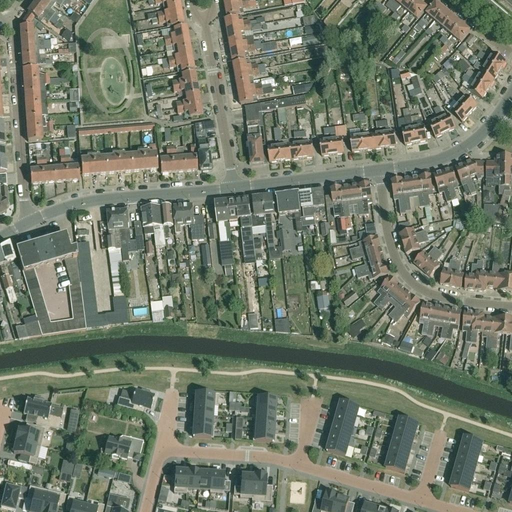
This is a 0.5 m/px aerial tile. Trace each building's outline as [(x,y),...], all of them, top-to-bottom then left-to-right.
[(50,11),(53,7),(49,5),(42,0),(37,0),(33,5),(43,13),(51,19),(57,23),(59,20),(54,16),(55,14),(50,11)] [(42,0),(49,5),(53,7),(55,4),(60,8),(61,6),(66,11),(69,7),(63,3),(59,0),(42,0)] [(163,9),(179,6),(178,0),(154,0),(147,1),(148,6),(155,5),(155,6),(162,5),(163,9)] [(405,0),(400,7),(409,14),(419,2),(415,0),(405,0)] [(325,16),(333,5),(327,1),(319,11),(325,16)] [(419,2),(409,14),(417,21),(427,9),(419,2)] [(374,8),(379,12),(383,7),(378,3),(374,8)] [(243,10),(250,9),(249,4),(225,8),(227,18),(244,15),(243,10)] [(444,11),(436,4),(426,15),(435,22),(444,11)] [(28,14),(34,18),(41,24),(43,21),(48,24),(49,22),(54,26),(57,23),(51,19),(43,13),(33,5),(27,13),(28,14)] [(149,21),(150,21),(181,16),(179,6),(163,9),(164,14),(157,15),(156,14),(147,16),(148,21),(149,21)] [(298,7),(299,13),(302,12),(303,18),(308,18),(307,12),(306,6),(298,7)] [(453,18),(444,11),(435,22),(443,30),(453,18)] [(34,18),(28,14),(28,15),(21,24),(21,28),(20,28),(20,38),(33,37),(32,27),(29,25),(33,19),(34,18)] [(400,18),(395,14),(391,19),(396,23),(400,18)] [(167,29),(183,26),(181,16),(150,21),(151,25),(158,24),(158,26),(166,24),(167,29)] [(315,17),(312,17),(303,19),(305,28),(316,25),(315,17)] [(225,21),(227,30),(250,26),(250,22),(243,23),(242,18),(225,21)] [(462,25),(453,18),(443,30),(452,37),(462,25)] [(422,21),(415,30),(419,33),(426,25),(422,21)] [(462,25),(452,37),(460,44),(470,32),(462,25)] [(227,30),(229,41),(245,38),(245,34),(251,33),(250,26),(227,30)] [(411,30),(406,26),(402,31),(407,35),(411,30)] [(165,43),(188,38),(186,28),(173,30),(174,36),(164,38),(165,43)] [(466,43),(470,47),(477,40),(471,36),(466,43)] [(20,38),(21,48),(34,47),(51,45),(50,41),(43,42),(43,40),(38,40),(38,37),(33,37),(20,38)] [(444,46),(448,41),(443,37),(439,42),(444,46)] [(177,51),(190,49),(188,38),(165,43),(166,49),(173,48),(174,52),(177,51)] [(229,41),(231,52),(254,48),(253,42),(246,43),(245,38),(229,41)] [(453,44),(448,41),(444,46),(445,46),(449,50),(453,44)] [(51,50),(51,45),(34,47),(21,48),(22,58),(34,57),(44,56),(44,50),(51,50)] [(449,50),(445,46),(439,53),(443,57),(449,50)] [(466,60),(470,55),(467,50),(462,46),(458,51),(463,55),(462,57),(466,60)] [(254,48),(231,52),(233,62),(249,59),(249,54),(255,53),(254,48)] [(325,57),(333,54),(331,48),(322,51),(325,57)] [(168,64),(192,60),(190,49),(177,51),(174,52),(175,58),(168,59),(168,64)] [(406,55),(402,52),(395,60),(392,58),(389,61),(396,67),(406,55)] [(493,54),(488,63),(500,71),(506,62),(493,54)] [(34,57),(22,58),(23,68),(35,67),(45,67),(52,66),(52,61),(45,62),(45,60),(44,56),(34,57)] [(177,74),(194,71),(192,60),(168,64),(169,70),(176,69),(177,74)] [(233,65),(235,75),(258,71),(258,67),(257,66),(251,67),(250,61),(233,65)] [(470,69),(463,61),(458,66),(465,74),(470,69)] [(495,80),(500,71),(488,63),(485,68),(477,64),(475,67),(495,80)] [(474,69),(481,74),(476,82),(489,90),(495,80),(475,67),(474,69)] [(37,69),(23,70),(24,82),(38,81),(42,81),(49,80),(49,75),(42,76),(38,74),(37,69)] [(399,70),(391,71),(391,72),(392,81),(401,79),(399,71),(399,70)] [(258,71),(235,75),(237,85),(254,82),(253,78),(259,76),(259,75),(258,71)] [(196,84),(194,73),(182,76),(183,81),(172,83),(173,89),(196,84)] [(441,80),(438,75),(432,80),(436,85),(441,80)] [(468,85),(471,79),(465,75),(462,81),(468,85)] [(423,95),(417,78),(412,79),(415,90),(417,97),(423,95)] [(38,81),(24,82),(24,94),(45,93),(44,85),(49,85),(49,80),(42,81),(38,81)] [(239,95),(262,91),(261,86),(255,87),(254,82),(237,85),(239,95)] [(489,90),(476,82),(470,92),(483,100),(489,90)] [(186,97),(198,95),(196,84),(173,89),(174,94),(185,92),(186,97)] [(272,90),(262,91),(239,95),(241,106),(257,103),(257,98),(273,95),(272,90)] [(411,99),(417,97),(415,90),(409,92),(411,99)] [(46,93),(45,93),(24,94),(25,106),(40,105),(44,105),(51,105),(50,100),(46,100),(46,93)] [(177,110),(200,105),(198,95),(186,97),(187,102),(176,104),(177,110)] [(459,104),(470,115),(477,107),(466,97),(459,104)] [(252,166),(264,165),(262,152),(261,146),(259,128),(259,123),(260,122),(259,114),(262,113),(306,106),(305,98),(245,108),(249,142),(248,142),(249,150),(250,149),(252,166)] [(470,115),(459,104),(451,114),(462,124),(470,115)] [(41,117),(40,105),(25,106),(26,118),(41,117)] [(190,119),(202,116),(200,105),(177,110),(178,115),(189,113),(190,119)] [(439,121),(445,134),(456,129),(449,116),(439,121)] [(41,129),(45,129),(53,129),(52,123),(46,123),(45,117),(41,117),(26,118),(27,131),(41,130),(41,129)] [(416,144),(413,129),(411,117),(405,119),(406,125),(407,131),(402,132),(405,147),(416,144)] [(445,134),(439,121),(429,126),(435,139),(445,134)] [(194,126),(195,137),(195,142),(196,142),(197,153),(200,172),(211,171),(209,152),(205,132),(214,130),(213,122),(194,126)] [(153,125),(81,130),(80,130),(81,137),(121,134),(154,131),(153,125)] [(413,129),(416,144),(428,142),(424,127),(413,129)] [(165,129),(159,128),(158,134),(160,133),(164,133),(164,144),(170,143),(169,129),(165,129)] [(41,130),(27,131),(28,143),(42,142),(42,135),(46,134),(46,133),(45,133),(45,129),(41,129),(41,130)] [(383,134),(385,149),(396,148),(394,133),(383,134)] [(372,136),(374,151),(385,149),(383,134),(372,136)] [(361,137),(363,152),(374,151),(372,136),(361,137)] [(363,152),(361,137),(350,139),(352,154),(363,152)] [(331,141),(333,157),(344,155),(342,139),(331,141)] [(333,157),(331,141),(320,142),(322,158),(333,157)] [(303,144),(304,160),(314,159),(313,152),(312,143),(303,144)] [(289,146),(291,161),(304,160),(303,144),(289,146)] [(276,147),(278,163),(291,161),(289,146),(276,147)] [(278,163),(276,147),(268,148),(268,153),(270,164),(278,163)] [(149,152),(143,153),(145,172),(157,171),(156,154),(149,154),(149,152)] [(132,173),(145,172),(143,153),(137,153),(137,155),(130,156),(132,173)] [(124,154),(118,155),(119,174),(132,173),(130,156),(124,157),(124,154)] [(107,175),(119,174),(118,155),(112,155),(112,158),(105,158),(107,175)] [(92,157),(94,176),(107,175),(105,158),(99,159),(99,156),(92,157)] [(81,177),(94,176),(92,157),(87,157),(87,160),(80,160),(81,177)] [(502,187),(505,187),(506,157),(495,157),(495,164),(487,164),(486,187),(502,187)] [(511,157),(506,157),(505,187),(496,223),(505,225),(508,216),(505,215),(510,197),(507,197),(510,187),(509,187),(509,179),(511,178),(511,157)] [(184,159),(185,173),(197,172),(196,158),(184,159)] [(185,173),(184,159),(172,160),(173,174),(185,173)] [(173,174),(172,160),(160,161),(161,175),(173,174)] [(465,165),(471,179),(476,177),(478,182),(481,180),(481,178),(484,178),(484,164),(474,164),(474,162),(465,165)] [(475,190),(471,179),(465,165),(455,169),(463,188),(467,186),(471,196),(477,193),(475,190)] [(66,168),(67,182),(79,181),(78,167),(66,168)] [(54,169),(55,183),(67,182),(66,168),(54,169)] [(42,170),(43,184),(55,183),(54,169),(42,170)] [(30,171),(31,185),(43,184),(42,170),(30,171)] [(443,173),(453,202),(457,201),(454,191),(458,189),(457,185),(453,170),(443,173)] [(434,176),(438,191),(440,195),(443,194),(447,204),(453,202),(443,173),(434,176)] [(421,178),(425,208),(430,208),(428,198),(433,197),(432,192),(431,177),(421,178)] [(411,179),(414,199),(418,199),(419,209),(425,208),(421,178),(411,179)] [(402,181),(406,213),(411,212),(409,200),(414,199),(411,179),(402,181)] [(394,202),(399,201),(401,216),(406,215),(406,213),(402,181),(392,182),(394,202)] [(370,185),(360,186),(364,216),(369,216),(368,205),(373,204),(370,185)] [(359,217),(364,216),(360,186),(350,188),(353,207),(357,207),(359,217)] [(350,219),(350,218),(349,217),(348,208),(353,207),(350,188),(341,189),(345,219),(350,219)] [(332,196),(332,201),(334,209),(335,218),(340,217),(340,220),(345,219),(341,189),(331,190),(332,196)] [(312,193),(314,214),(314,215),(325,214),(323,192),(312,193)] [(303,211),(312,210),(313,214),(314,214),(312,193),(301,195),(303,211)] [(295,215),(296,223),(297,233),(303,232),(302,223),(301,215),(298,194),(277,197),(280,217),(295,215)] [(263,198),(266,226),(269,250),(275,249),(271,221),(272,221),(271,216),(274,215),(273,197),(263,198)] [(266,226),(263,198),(253,199),(254,216),(251,216),(252,228),(256,227),(266,226)] [(239,229),(241,229),(252,228),(251,216),(249,200),(236,201),(238,221),(239,229)] [(229,222),(238,221),(236,201),(227,202),(229,222)] [(229,223),(229,222),(227,202),(216,204),(218,225),(225,224),(225,229),(226,229),(228,243),(220,244),(221,261),(233,260),(229,223)] [(193,206),(183,207),(184,226),(191,226),(192,242),(205,241),(204,217),(194,218),(193,206)] [(484,206),(484,213),(483,221),(495,223),(499,206),(484,206)] [(183,207),(174,207),(176,234),(181,234),(181,227),(184,226),(183,207)] [(151,209),(153,228),(159,227),(160,241),(165,241),(161,208),(151,209)] [(161,208),(165,241),(171,240),(170,230),(169,230),(169,228),(173,227),(171,208),(161,208)] [(142,210),(143,229),(144,236),(154,235),(153,228),(151,209),(142,210)] [(120,243),(121,250),(123,263),(129,262),(127,242),(130,242),(129,230),(128,211),(117,212),(119,231),(120,243)] [(109,239),(106,239),(107,251),(108,251),(116,250),(120,250),(121,250),(120,243),(119,231),(117,212),(108,212),(109,239)] [(455,230),(463,232),(465,223),(457,221),(455,230)] [(141,222),(134,223),(138,252),(144,252),(141,222)] [(375,225),(366,227),(366,232),(368,239),(377,236),(375,225)] [(252,228),(241,229),(244,260),(256,258),(254,242),(253,236),(252,228)] [(403,245),(418,240),(428,238),(426,233),(415,236),(413,231),(400,235),(403,245)] [(360,241),(368,239),(366,232),(359,233),(360,241)] [(16,252),(23,273),(34,270),(63,261),(76,257),(76,253),(75,249),(70,250),(66,237),(16,252)] [(429,243),(428,238),(418,240),(403,245),(406,255),(420,251),(418,246),(429,243)] [(349,251),(351,257),(381,249),(378,239),(358,244),(360,249),(349,251)] [(474,250),(477,242),(470,240),(467,248),(474,250)] [(257,262),(263,261),(261,241),(254,242),(256,258),(257,262)] [(9,244),(0,248),(12,289),(17,288),(12,272),(17,270),(14,261),(9,244)] [(5,292),(6,292),(9,304),(16,301),(12,289),(0,248),(0,266),(3,277),(0,278),(5,292)] [(435,248),(428,257),(424,254),(414,265),(422,271),(438,251),(435,248)] [(381,249),(351,257),(352,262),(363,259),(364,263),(383,258),(381,249)] [(422,271),(429,278),(439,266),(436,264),(443,255),(438,251),(422,271)] [(480,260),(482,253),(477,251),(474,257),(480,260)] [(174,252),(167,252),(169,267),(175,266),(174,252)] [(76,257),(63,261),(71,286),(80,285),(79,282),(79,277),(78,272),(78,268),(77,263),(76,258),(76,257)] [(383,258),(364,263),(365,267),(355,270),(356,275),(386,267),(383,258)] [(212,267),(211,259),(203,260),(204,268),(212,267)] [(440,286),(451,288),(454,272),(456,263),(451,262),(448,273),(443,272),(440,286)] [(486,292),(487,275),(483,274),(483,263),(478,262),(478,266),(477,274),(475,292),(484,293),(486,292)] [(456,263),(454,272),(451,288),(461,290),(464,276),(459,275),(461,264),(456,263)] [(494,292),(496,292),(498,265),(494,264),(493,275),(487,275),(486,292),(486,291),(486,289),(495,290),(494,292)] [(507,293),(509,293),(511,277),(502,276),(503,266),(498,265),(496,292),(507,293)] [(475,292),(477,274),(478,266),(473,266),(471,277),(467,276),(466,291),(475,292)] [(386,267),(356,275),(358,281),(368,278),(369,282),(374,281),(389,276),(386,267)] [(24,278),(35,275),(34,270),(23,273),(24,278)] [(25,283),(37,280),(35,275),(24,278),(25,283)] [(390,279),(381,291),(378,295),(380,297),(374,305),(378,309),(398,285),(390,279)] [(27,288),(38,285),(37,280),(25,283),(27,288)] [(28,293),(40,289),(38,285),(27,288),(28,293)] [(398,285),(378,309),(382,312),(389,304),(392,307),(405,291),(398,285)] [(30,298),(41,294),(40,289),(28,293),(30,298)] [(392,307),(395,310),(389,318),(393,321),(413,298),(405,291),(392,307)] [(347,308),(358,300),(354,292),(342,301),(347,308)] [(31,303),(43,299),(41,294),(30,298),(31,303)] [(327,297),(322,298),(317,299),(319,311),(320,311),(324,311),(330,310),(328,297),(327,297)] [(413,298),(393,321),(397,325),(404,317),(407,319),(410,316),(420,304),(413,298)] [(33,307),(44,304),(43,299),(31,303),(33,307)] [(34,312),(46,309),(44,304),(33,307),(34,312)] [(424,326),(422,336),(422,337),(427,338),(432,307),(423,305),(420,320),(419,325),(424,326)] [(432,307),(427,338),(432,339),(434,328),(438,329),(442,309),(432,307)] [(36,317),(47,314),(46,309),(34,312),(36,317)] [(166,320),(174,319),(173,309),(166,310),(166,320)] [(442,309),(438,329),(442,330),(440,340),(446,341),(451,311),(442,309)] [(451,311),(446,341),(451,342),(453,332),(458,333),(458,327),(462,313),(451,311)] [(37,322),(49,319),(47,314),(36,317),(37,322)] [(474,315),(464,314),(463,328),(462,333),(467,334),(466,344),(471,345),(474,315)] [(483,316),(474,315),(471,345),(476,345),(477,335),(482,335),(484,317),(483,316)] [(486,351),(491,351),(494,320),(484,320),(484,318),(484,317),(482,335),(482,338),(487,339),(486,351)] [(39,327),(50,323),(49,319),(37,322),(38,324),(39,327)] [(84,319),(72,320),(69,321),(71,333),(86,331),(85,325),(84,320),(84,319)] [(506,320),(504,320),(494,319),(494,320),(491,351),(497,351),(498,335),(504,336),(506,320)] [(290,335),(289,320),(275,322),(276,334),(290,335)] [(71,333),(69,321),(61,322),(63,334),(71,333)] [(63,334),(61,322),(53,323),(55,335),(63,334)] [(55,335),(53,323),(50,323),(39,327),(41,337),(55,335)] [(261,332),(261,325),(262,324),(252,323),(252,324),(251,331),(251,332),(261,333),(261,332)] [(28,339),(41,337),(39,327),(38,324),(25,328),(28,339)] [(18,339),(27,337),(24,328),(16,330),(18,339)] [(392,338),(387,336),(386,336),(382,346),(388,348),(392,338)] [(407,343),(403,351),(415,356),(418,348),(407,343)] [(441,364),(450,366),(451,357),(443,355),(441,364)] [(117,407),(143,415),(145,409),(150,411),(154,397),(148,395),(149,393),(142,390),(141,393),(133,391),(130,402),(119,399),(117,407)] [(195,406),(218,407),(218,396),(196,394),(195,406)] [(27,400),(23,416),(25,416),(37,419),(35,426),(38,426),(59,431),(61,420),(51,417),(49,417),(51,406),(45,405),(43,404),(44,400),(37,399),(35,398),(34,402),(29,401),(27,400)] [(255,410),(275,411),(276,400),(255,398),(255,410)] [(338,413),(357,418),(359,410),(360,408),(341,403),(338,413)] [(194,416),(212,418),(213,407),(218,408),(218,407),(195,406),(194,416)] [(275,411),(255,410),(257,410),(256,420),(254,420),(274,422),(275,411)] [(336,423),(354,428),(357,418),(338,413),(336,423)] [(212,418),(194,416),(194,427),(214,429),(214,428),(211,428),(212,418)] [(254,420),(253,431),(273,433),(274,422),(254,420)] [(400,420),(397,430),(415,435),(418,425),(400,420)] [(333,433),(351,438),(354,428),(336,423),(333,433)] [(77,426),(69,424),(67,431),(75,433),(77,426)] [(214,429),(194,427),(193,438),(213,440),(214,429)] [(15,442),(16,442),(41,448),(45,430),(35,428),(33,434),(25,432),(19,430),(19,432),(18,431),(15,442)] [(413,445),(415,435),(397,430),(394,440),(413,445)] [(273,444),(273,433),(253,431),(252,442),(273,444)] [(333,433),(330,443),(348,448),(351,438),(333,433)] [(462,449),(480,454),(483,444),(465,438),(462,449)] [(105,455),(126,461),(128,453),(140,456),(143,443),(128,439),(127,444),(119,442),(118,440),(113,439),(111,440),(109,439),(108,441),(107,442),(105,448),(106,450),(105,455)] [(413,445),(394,440),(391,449),(410,455),(413,445)] [(36,467),(41,448),(16,442),(13,455),(30,459),(28,465),(36,467)] [(345,458),(348,448),(330,443),(327,453),(345,458)] [(410,455),(391,449),(389,459),(407,464),(410,455)] [(477,464),(480,454),(462,449),(459,458),(477,464)] [(456,468),(475,473),(477,464),(459,458),(456,468)] [(404,475),(407,464),(389,459),(386,470),(404,475)] [(75,464),(63,462),(60,474),(72,477),(75,464)] [(454,478),(472,483),(475,473),(456,468),(454,478)] [(73,478),(80,479),(82,473),(74,471),(73,478)] [(106,472),(105,479),(113,480),(114,473),(106,472)] [(186,495),(188,473),(175,472),(174,494),(186,495)] [(198,491),(200,473),(199,473),(189,472),(188,473),(186,495),(187,495),(187,490),(198,491)] [(200,473),(198,491),(210,492),(210,494),(211,474),(200,473)] [(211,474),(210,494),(223,495),(224,475),(211,474)] [(254,477),(252,502),(271,504),(272,491),(265,490),(266,487),(266,478),(265,478),(265,477),(254,476),(254,477)] [(252,502),(254,477),(241,477),(240,489),(234,488),(234,496),(240,497),(240,499),(252,500),(252,502)] [(472,483),(454,478),(451,488),(469,493),(472,483)] [(2,494),(0,500),(0,501),(2,502),(3,502),(1,508),(1,509),(2,510),(2,509),(12,511),(15,511),(18,500),(24,501),(27,489),(26,489),(20,488),(20,491),(19,491),(7,488),(6,488),(6,489),(5,495),(4,494),(2,494)] [(42,511),(48,492),(30,488),(27,501),(33,502),(30,511),(42,511)] [(66,497),(48,492),(42,511),(55,511),(57,508),(63,509),(66,497)] [(312,511),(334,511),(338,498),(337,497),(337,496),(329,493),(329,495),(327,495),(323,507),(315,504),(312,511)] [(120,499),(109,496),(105,511),(121,511),(117,511),(120,499)] [(83,511),(85,505),(74,502),(74,500),(68,498),(65,511),(69,511),(83,511)] [(338,498),(334,511),(352,511),(354,509),(348,508),(349,504),(350,501),(338,498)]
